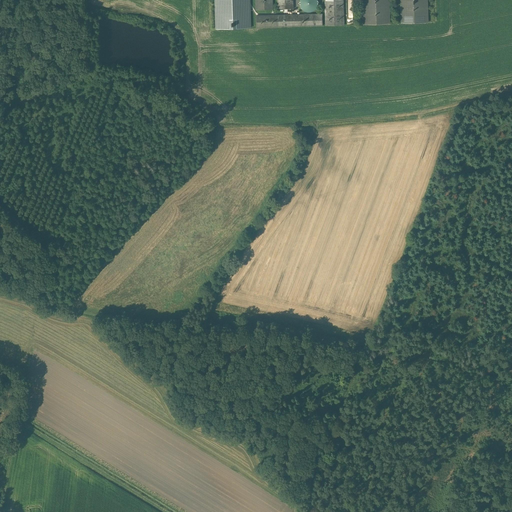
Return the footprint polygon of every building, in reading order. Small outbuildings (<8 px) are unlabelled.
[(250,0),(214,0),(216,29),(251,28),(250,0)] [(272,0),(255,0),(256,10),(273,9),(272,0)] [(293,0),(277,0),(278,9),(293,9),(293,0)] [(299,0),(300,0),(299,2),(299,3),(300,5),(300,6),(301,8),(302,9),(303,10),(304,11),(306,11),(307,12),(309,12),(310,12),(312,11),(313,11),(315,10),(316,9),(317,8),(317,6),(318,5),(318,3),(318,2),(318,0),(317,0),(299,0)] [(343,0),(324,0),(325,25),(344,25),(343,0)] [(388,0),(362,0),(363,24),(390,23),(388,0)] [(426,0),(400,0),(402,23),(428,22),(426,0)] [(322,14),(256,16),(256,27),(322,25),(322,14)]
